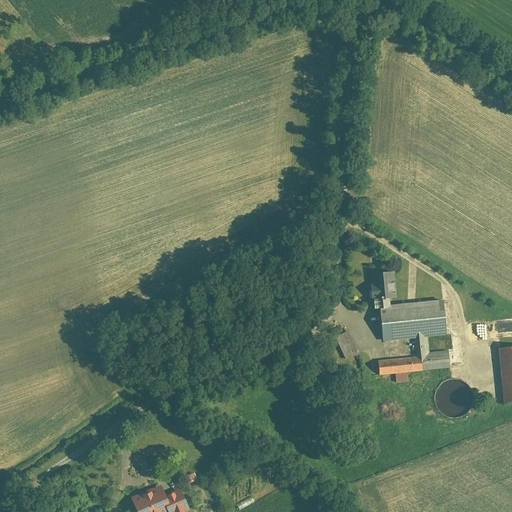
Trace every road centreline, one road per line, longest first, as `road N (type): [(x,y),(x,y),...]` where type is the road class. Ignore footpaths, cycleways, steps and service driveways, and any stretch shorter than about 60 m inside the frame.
road 1 (residential): [(13,497),(169,394),(318,338),(330,326),(353,0)]
road 2 (residential): [(309,0),(0,102)]
road 3 (residential): [(511,80),(386,0)]
